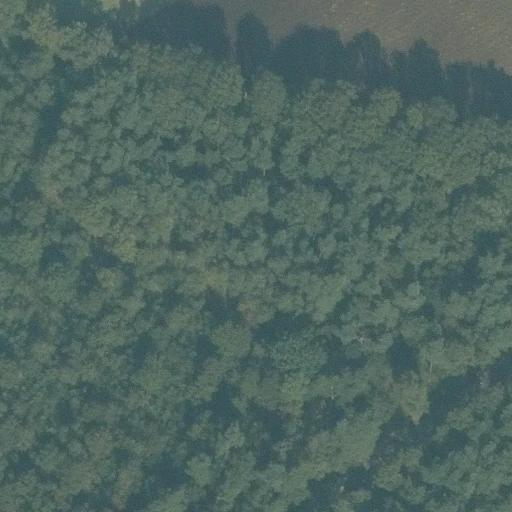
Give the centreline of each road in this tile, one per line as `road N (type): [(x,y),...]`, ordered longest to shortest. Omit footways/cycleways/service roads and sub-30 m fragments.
road 1 (track): [(152,511),(417,193)]
road 2 (track): [(74,72),(417,193)]
road 3 (tertiary): [(319,511),(511,368)]
